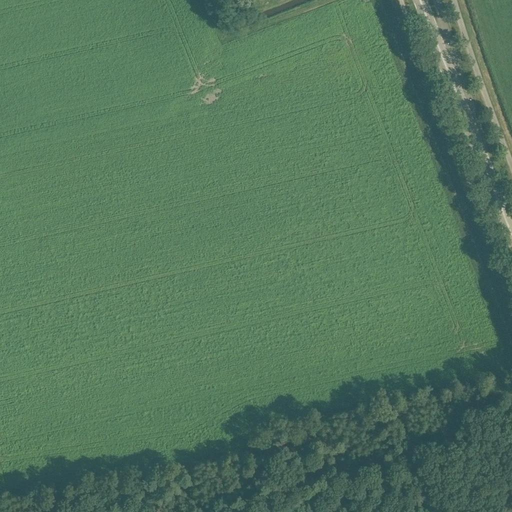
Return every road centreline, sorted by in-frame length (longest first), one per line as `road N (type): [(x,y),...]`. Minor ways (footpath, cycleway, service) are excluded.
road 1 (primary): [(511,234),(446,68)]
road 2 (unclassified): [(511,161),(454,0)]
road 3 (track): [(209,0),(225,37),(334,0)]
